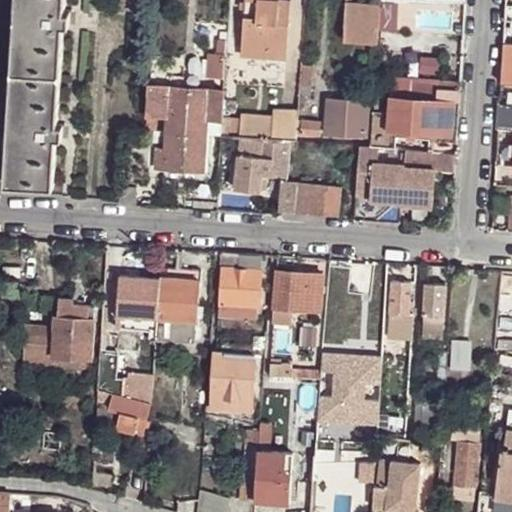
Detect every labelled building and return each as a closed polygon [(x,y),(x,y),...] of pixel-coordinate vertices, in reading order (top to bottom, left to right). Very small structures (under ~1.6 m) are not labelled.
[(15,0),(5,185),(54,188),(56,138),(62,138),(63,124),(57,124),(63,24),(68,24),(69,11),(64,10),(64,0),(15,0)] [(285,47),(288,0),(243,0),(240,58),(265,59),(266,46),(285,47)] [(342,41),(376,43),(378,19),(378,4),(345,2),(344,10),(342,41)] [(409,4),(382,2),(381,29),(408,31),(409,4)] [(226,40),(219,39),(218,54),(225,54),(226,40)] [(266,46),(265,59),(284,60),(285,47),(266,46)] [(208,78),(223,79),(225,54),(218,54),(209,54),(208,78)] [(511,54),(504,54),(501,83),(511,83),(511,54)] [(311,64),(302,64),(301,85),(310,85),(311,64)] [(459,90),(460,72),(451,72),(450,83),(450,89),(459,90)] [(389,112),(372,111),(369,145),(388,147),(389,131),(433,134),(432,140),(456,142),(459,90),(450,89),(436,89),(437,82),(411,79),(410,98),(391,97),(389,112)] [(223,90),(149,85),(147,114),(158,115),(167,115),(165,151),(156,150),(155,169),(164,169),(203,172),(206,118),(221,119),(223,90)] [(366,101),(327,99),(325,134),(365,136),(366,101)] [(511,109),(500,109),(498,128),(511,129),(511,109)] [(272,113),(272,118),(271,138),(291,140),(295,140),(296,114),(272,113)] [(146,123),(146,132),(157,131),(158,115),(147,114),(146,123)] [(228,122),(228,135),(240,136),(261,138),(271,138),(272,118),(239,115),(239,122),(228,122)] [(319,122),(302,121),(300,133),(318,135),(319,122)] [(261,138),(240,136),(236,189),(259,190),(260,188),(260,176),(261,174),(288,176),(291,140),(271,138),(261,138)] [(145,138),(130,138),(129,148),(145,148),(145,138)] [(356,145),(352,193),(370,194),(369,200),(401,203),(405,149),(388,147),(369,145),(356,145)] [(452,171),(453,153),(405,149),(401,203),(401,205),(432,207),(434,170),(452,171)] [(287,182),(284,211),(294,212),(297,184),(287,182)] [(320,185),(297,184),(294,212),(338,216),(340,187),(320,185)] [(137,191),(120,190),(119,202),(118,206),(136,207),(137,191)] [(217,211),(217,202),(192,200),(192,210),(217,211)] [(240,254),(222,252),(221,267),(239,269),(240,254)] [(239,269),(261,270),(262,255),(251,255),(240,254),(239,269)] [(201,271),(160,267),(160,278),(200,281),(201,271)] [(239,269),(221,267),(219,303),(258,306),(259,305),(261,270),(239,269)] [(322,274),(277,271),(274,307),(293,309),(320,311),(322,274)] [(160,278),(120,275),(117,328),(156,331),(157,319),(160,278)] [(200,281),(160,278),(157,319),(197,322),(200,281)] [(411,282),(391,281),(389,313),(409,314),(411,282)] [(445,284),(426,282),(424,315),(443,316),(445,284)] [(58,316),(93,318),(93,306),(73,304),(59,303),(58,316)] [(258,306),(219,303),(218,316),(257,319),(258,306)] [(292,324),(293,309),(274,307),(273,322),(292,324)] [(91,358),(94,319),(93,318),(58,316),(56,315),(55,326),(53,355),(91,358)] [(423,335),(442,336),(443,316),(424,315),(423,335)] [(196,343),(197,322),(157,319),(156,331),(155,340),(196,343)] [(23,324),(21,364),(41,366),(42,355),(44,325),(23,324)] [(53,355),(55,326),(44,325),(42,355),(41,366),(90,370),(91,358),(53,355)] [(468,341),(451,341),(450,369),(467,370),(468,341)] [(225,344),(225,352),(255,354),(256,346),(225,344)] [(265,347),(256,346),(255,354),(265,354),(265,347)] [(101,351),(98,390),(120,396),(126,398),(152,405),(153,376),(130,375),(130,377),(118,376),(120,352),(101,351)] [(255,354),(216,351),(215,364),(212,410),(252,413),(255,354)] [(269,375),(279,376),(280,363),(270,363),(269,375)] [(280,363),(279,376),(290,377),(291,369),(291,364),(280,363)] [(320,371),(291,369),(290,377),(320,378),(320,371)] [(448,400),(456,400),(457,389),(449,389),(448,400)] [(142,435),(152,405),(126,398),(120,396),(112,395),(98,390),(98,399),(110,403),(108,410),(120,413),(116,429),(142,435)] [(421,402),(414,401),(413,424),(421,424),(421,402)] [(433,402),(421,402),(421,424),(433,424),(433,402)] [(446,418),(445,435),(453,436),(454,418),(446,418)] [(259,434),(258,447),(271,448),(273,424),(260,423),(260,430),(259,434)] [(511,449),(511,428),(507,427),(503,449),(511,449)] [(248,430),(245,451),(258,452),(258,447),(259,434),(260,430),(248,430)] [(411,441),(378,437),(377,459),(380,460),(408,463),(411,441)] [(478,442),(459,440),(455,486),(475,488),(478,442)] [(501,448),(495,494),(511,496),(511,449),(503,449),(501,448)] [(245,451),(244,472),(257,472),(258,452),(245,451)] [(288,453),(260,451),(258,473),(256,501),(290,504),(292,479),(286,478),(287,469),(288,453)] [(155,476),(151,501),(176,505),(184,461),(163,457),(159,477),(155,476)] [(234,462),(216,458),(213,468),(231,473),(234,462)] [(418,490),(421,464),(408,463),(380,460),(377,486),(418,490)] [(257,472),(244,472),(242,500),(255,500),(257,472)] [(93,475),(92,490),(108,494),(110,476),(93,475)] [(412,511),(415,511),(418,490),(377,486),(375,485),(374,507),(412,511)] [(475,488),(455,486),(454,497),(473,499),(475,488)] [(10,493),(0,492),(0,511),(9,511),(10,498),(10,493)] [(200,511),(225,511),(229,498),(205,492),(200,511)] [(422,511),(435,511),(437,494),(425,493),(422,511)] [(511,496),(495,494),(494,499),(511,502),(511,496)]
